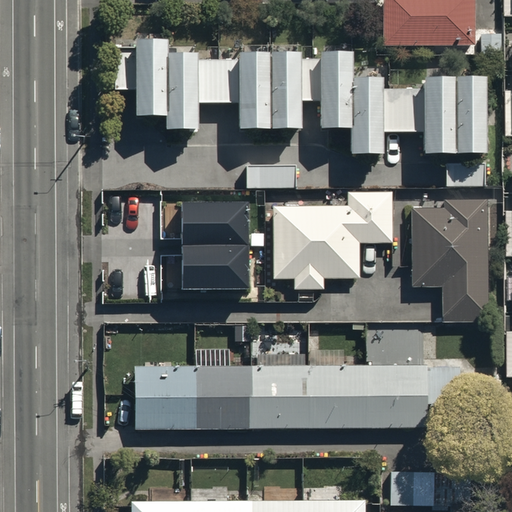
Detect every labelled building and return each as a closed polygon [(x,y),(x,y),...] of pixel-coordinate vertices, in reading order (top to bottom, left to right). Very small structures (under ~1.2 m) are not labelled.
[(384,0),(384,45),(476,45),(475,0),(384,0)] [(197,130),(197,103),(238,103),(238,128),(300,128),(300,102),(319,102),(319,128),(349,128),(349,153),(382,153),(382,132),(422,132),(422,153),(483,153),(483,77),(421,77),(421,88),(380,88),(380,77),(350,77),(350,53),(317,53),(317,59),(298,59),(298,53),(236,53),(236,60),(196,60),(196,52),(167,52),(167,40),(134,40),(134,50),(112,51),(112,90),(133,90),(133,115),(164,115),(164,130),(197,130)] [(485,162),(445,163),(445,187),(485,186),(485,162)] [(246,165),(246,188),(296,188),(296,165),(246,165)] [(346,192),(346,206),(273,206),(273,280),(293,279),(293,290),(323,290),(323,279),(358,279),(358,244),(391,244),(391,192),(346,192)] [(411,287),(440,286),(441,322),(504,321),(504,309),(487,310),(485,197),(442,198),(443,209),(409,209),(411,287)] [(245,202),(179,201),(179,288),(244,288),(245,202)] [(134,366),(134,428),(425,428),(425,406),(462,406),(462,367),(427,367),(427,364),(172,364),(172,362),(145,362),(146,366),(134,366)] [(449,472),(390,471),(389,507),(431,507),(431,511),(433,511),(447,511),(447,506),(449,506),(449,472)] [(130,502),(129,511),(364,511),(364,500),(130,502)]
